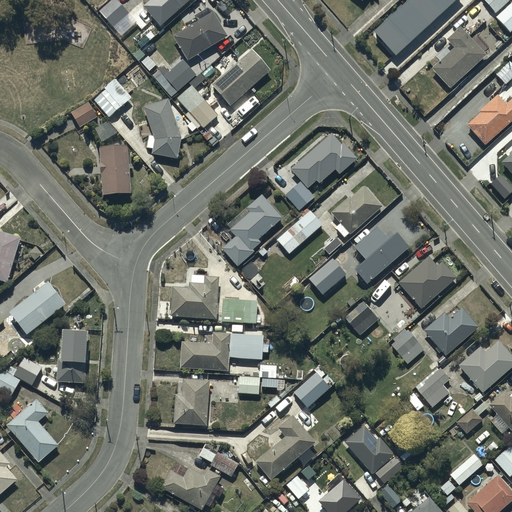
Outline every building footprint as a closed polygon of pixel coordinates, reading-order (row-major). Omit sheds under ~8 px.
[(116,0),(111,0),(98,11),(121,38),(137,24),(116,0)] [(190,0),(152,0),(143,8),(160,27),(190,0)] [(457,0),(409,0),(375,33),(397,57),(457,0)] [(481,0),(494,14),(509,0),(481,0)] [(511,4),(511,3),(495,18),(510,34),(511,32),(511,4)] [(172,37),(186,61),(227,38),(213,13),(172,37)] [(431,69),(449,89),(486,56),(460,28),(446,41),(454,49),(431,69)] [(251,51),(211,86),(230,107),(234,104),(238,110),(246,103),(241,97),(269,72),(251,51)] [(177,93),(195,76),(182,62),(164,78),(165,80),(160,86),(170,97),(176,91),(177,93)] [(503,83),(505,85),(511,78),(511,66),(509,62),(495,75),(497,77),(495,79),(501,85),(503,83)] [(191,86),(176,99),(202,129),(199,132),(213,148),(218,143),(213,137),(212,138),(203,129),(217,117),(194,90),(204,81),(200,75),(189,85),(191,86)] [(93,101),(108,118),(130,98),(114,80),(103,89),(105,91),(93,101)] [(428,104),(414,89),(408,94),(422,110),(428,104)] [(465,124),(484,146),(511,121),(511,99),(505,105),(497,96),(465,124)] [(145,149),(151,150),(150,156),(177,160),(180,138),(168,100),(143,109),(152,136),(147,135),(145,149)] [(71,113),(79,128),(97,118),(88,103),(71,113)] [(331,132),(290,167),(307,187),(316,180),(319,183),(335,169),(339,173),(357,158),(343,142),(341,143),(331,132)] [(130,194),(126,147),(98,149),(102,197),(130,194)] [(511,154),(501,164),(511,176),(511,154)] [(511,194),(511,188),(501,177),(491,185),(505,201),(511,194)] [(313,196),(300,181),(284,194),(298,209),(313,196)] [(349,236),(381,208),(363,187),(350,199),(349,197),(330,214),(340,225),(337,228),(341,233),(344,230),(349,236)] [(282,219),(261,196),(226,226),(230,230),(229,231),(235,238),(222,250),(237,267),(253,253),(251,250),(260,243),(258,240),(282,219)] [(322,224),(310,210),(276,239),(289,253),(322,224)] [(354,271),(366,285),(408,248),(396,235),(393,237),(390,233),(385,237),(377,228),(354,248),(365,261),(354,271)] [(19,239),(0,233),(0,281),(6,283),(19,239)] [(398,284),(421,309),(455,279),(441,263),(437,267),(428,257),(398,284)] [(321,296),(345,276),(331,260),(308,280),(321,296)] [(172,288),(170,317),(215,320),(215,315),(222,315),(221,323),(255,325),(255,324),(260,324),(261,306),(256,306),(257,302),(222,299),(222,305),(216,305),(218,278),(191,277),(190,284),(188,284),(188,289),(172,288)] [(92,290),(82,279),(74,287),(77,291),(66,301),(73,308),(92,290)] [(9,313),(26,335),(65,305),(47,283),(9,313)] [(366,291),(360,284),(348,294),(351,298),(346,302),(350,307),(354,304),(352,302),(366,291)] [(362,302),(344,319),(360,336),(378,320),(362,302)] [(443,313),(423,332),(437,348),(435,350),(439,354),(441,352),(445,357),(478,328),(462,309),(449,320),(443,313)] [(394,343),(391,346),(407,365),(424,350),(405,329),(392,340),(394,343)] [(85,333),(61,332),(59,359),(57,359),(56,383),(83,384),(85,333)] [(263,341),(263,337),(212,335),(211,344),(181,343),(179,369),(227,372),(228,359),(260,361),(261,353),(267,353),(268,341),(263,341)] [(458,367),(482,394),(511,367),(511,357),(498,342),(484,354),(479,348),(458,367)] [(31,387),(41,369),(23,359),(13,377),(31,387)] [(276,365),(260,364),(259,377),(283,378),(283,374),(275,373),(276,365)] [(414,388),(432,408),(449,393),(443,386),(449,381),(440,370),(438,371),(437,369),(414,388)] [(0,392),(10,398),(19,381),(0,371),(0,392)] [(307,409),(329,388),(315,373),(293,394),(307,409)] [(238,378),(238,394),(258,395),(259,379),(238,378)] [(277,387),(277,379),(261,378),(261,386),(277,387)] [(181,397),(174,396),(172,425),(206,426),(208,382),(182,381),(181,397)] [(504,392),(488,406),(511,433),(511,397),(510,399),(504,392)] [(14,419),(6,426),(38,464),(58,446),(37,422),(47,413),(36,400),(23,411),(17,404),(12,409),(15,412),(11,416),(14,419)] [(456,423),(466,435),(482,421),(472,409),(456,423)] [(255,463),(270,481),(316,443),(293,416),(276,429),(284,439),(255,463)] [(364,426),(344,443),(372,476),(374,474),(384,485),(405,467),(379,438),(376,440),(364,426)] [(511,450),(509,447),(493,460),(509,478),(511,475),(511,450)] [(211,463),(209,466),(231,478),(237,466),(216,454),(215,456),(203,449),(199,457),(211,463)] [(0,453),(0,495),(16,481),(6,469),(10,465),(0,453)] [(449,475),(458,486),(483,466),(473,455),(449,475)] [(172,472),(169,471),(160,488),(201,511),(204,505),(209,508),(215,497),(211,495),(220,478),(207,471),(204,476),(187,467),(186,469),(177,464),(172,472)] [(465,503),(472,511),(499,511),(511,501),(511,493),(497,476),(465,503)] [(344,479),(318,501),(327,511),(345,511),(361,499),(344,479)] [(401,501),(388,485),(379,492),(392,508),(401,501)] [(267,507),(270,511),(273,511),(287,501),(282,495),(267,507)] [(410,502),(407,498),(402,502),(406,506),(410,502)] [(440,511),(428,498),(411,511),(440,511)] [(465,511),(457,502),(447,511),(448,511),(465,511)]
